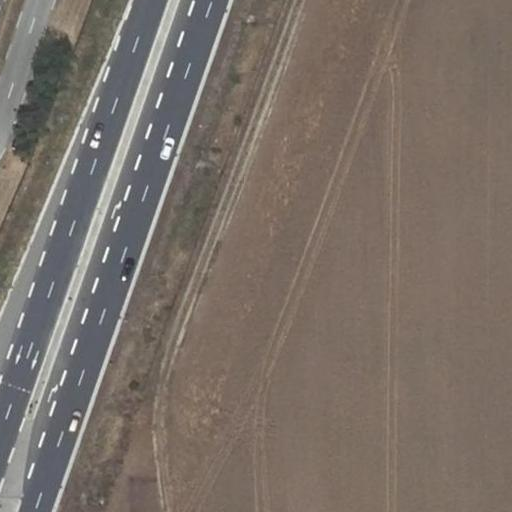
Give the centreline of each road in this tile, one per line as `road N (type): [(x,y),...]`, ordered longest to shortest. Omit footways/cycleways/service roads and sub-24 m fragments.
road 1 (primary): [(35,511),(212,0)]
road 2 (track): [(167,511),(155,417),(165,358),(295,0)]
road 3 (primary): [(151,0),(0,437)]
